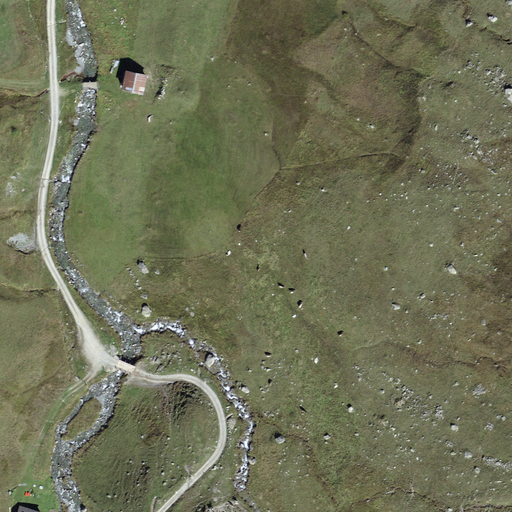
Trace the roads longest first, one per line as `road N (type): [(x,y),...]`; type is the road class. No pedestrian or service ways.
road 1 (track): [(155,511),(217,456),(223,418),(195,381),(159,378),(102,356),(47,254),(39,221),(54,128),(54,0)]
road 2 (track): [(102,356),(62,398),(38,441),(16,511)]
